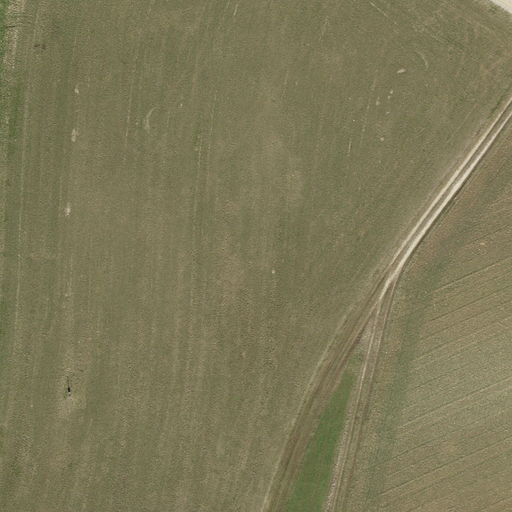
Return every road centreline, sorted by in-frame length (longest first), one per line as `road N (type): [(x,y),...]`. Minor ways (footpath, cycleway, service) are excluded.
road 1 (track): [(286,511),(406,262),(511,100)]
road 2 (track): [(340,511),(385,305)]
